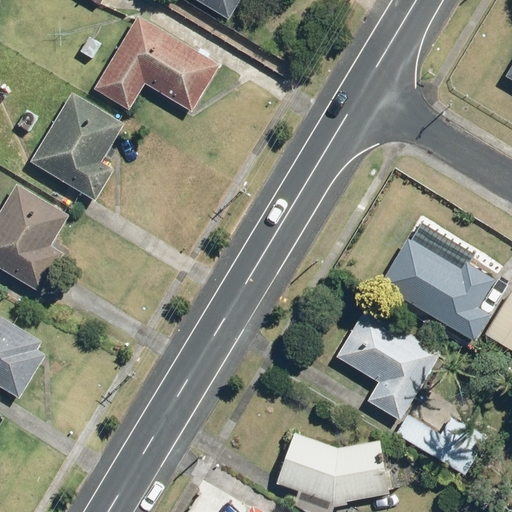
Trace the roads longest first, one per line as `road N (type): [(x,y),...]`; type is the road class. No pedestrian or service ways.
road 1 (tertiary): [(109,511),(361,95)]
road 2 (residential): [(511,183),(361,95)]
